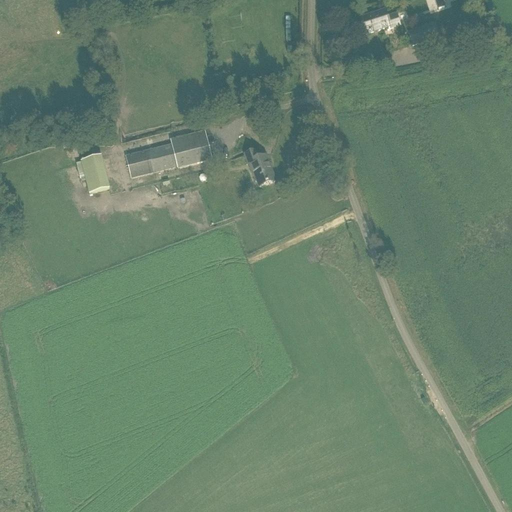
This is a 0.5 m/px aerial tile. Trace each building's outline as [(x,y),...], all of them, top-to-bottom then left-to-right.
[(442,0),(434,0),(438,11),(446,8),(442,0)] [(385,11),(369,17),(360,20),(365,36),(390,28),(390,30),(400,27),(396,16),(387,19),(385,11)] [(434,25),(427,27),(408,33),(413,47),(439,39),(434,25)] [(496,42),(483,44),(484,50),(497,47),(496,42)] [(170,142),(171,146),(125,157),(128,166),(131,180),(154,174),(170,170),(176,169),(177,170),(211,162),(204,134),(170,142)] [(256,152),(247,155),(244,156),(248,165),(250,164),(253,170),(252,171),(259,189),(275,183),(266,157),(259,160),(256,152)] [(102,156),(80,162),(81,163),(88,195),(110,190),(102,156)] [(172,179),(170,170),(154,174),(157,183),(162,182),(169,180),(172,179)]
